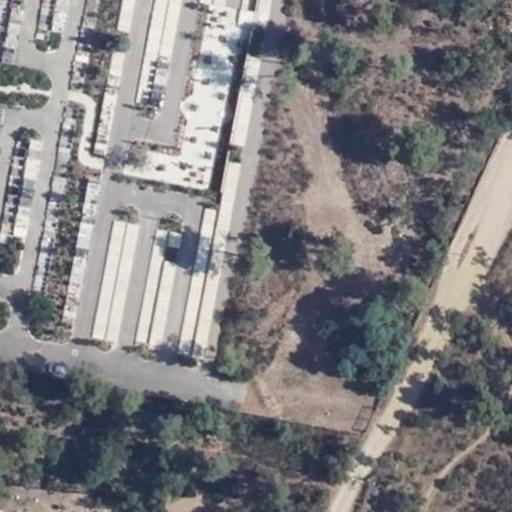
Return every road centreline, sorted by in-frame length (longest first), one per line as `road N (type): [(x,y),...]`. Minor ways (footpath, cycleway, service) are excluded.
road 1 (unknown): [(0,345),(388,431)]
road 2 (track): [(345,511),(511,176)]
